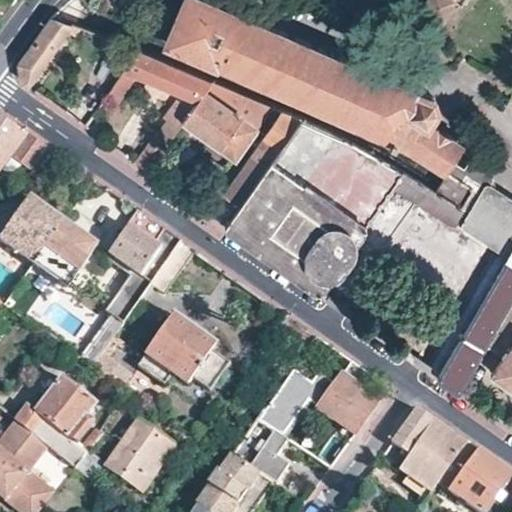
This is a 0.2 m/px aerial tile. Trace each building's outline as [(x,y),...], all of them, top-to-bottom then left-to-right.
[(13,0),(12,0),(0,0),(0,15),(2,17),(8,8),(13,0)] [(208,0),(183,0),(167,39),(187,48),(208,0)] [(432,95),(345,57),(344,57),(343,57),(341,56),(341,55),(212,0),(208,0),(187,48),(274,87),(304,100),(300,105),(297,112),(259,170),(224,223),(271,256),(319,290),(395,184),(404,171),(451,201),(461,206),(473,183),(444,165),(453,152),(459,140),(428,120),(436,107),(432,95)] [(423,0),(441,11),(447,0),(459,0),(462,2),(462,0),(423,0)] [(23,81),(28,84),(67,30),(75,35),(83,25),(52,13),(18,59),(23,81)] [(209,76),(138,47),(114,82),(121,87),(132,72),(179,91),(162,119),(136,160),(149,170),(181,120),(209,76)] [(268,100),(209,76),(181,120),(232,155),(268,100)] [(210,213),(224,223),(259,170),(297,112),(279,105),(210,213)] [(36,138),(0,112),(0,172),(12,157),(20,163),(36,138)] [(63,157),(36,138),(20,163),(45,180),(63,157)] [(511,191),(482,172),(453,152),(444,165),(473,183),(461,206),(455,214),(501,244),(511,226),(511,191)] [(404,171),(395,184),(451,220),(455,214),(461,206),(451,201),(404,171)] [(0,302),(5,306),(26,277),(64,222),(31,198),(0,240),(21,256),(0,286),(0,302)] [(158,224),(140,212),(109,256),(153,286),(184,243),(172,234),(158,224)] [(64,222),(26,277),(30,281),(40,269),(66,288),(96,246),(64,222)] [(511,226),(501,244),(476,283),(426,365),(439,374),(511,249),(511,226)] [(184,243),(153,286),(167,295),(197,252),(184,243)] [(487,342),(500,320),(511,298),(511,249),(439,374),(461,389),(487,342)] [(153,286),(109,256),(105,261),(132,278),(108,313),(124,325),(124,324),(153,286)] [(216,344),(174,314),(145,354),(187,384),(190,380),(191,379),(210,392),(230,364),(211,351),(216,344)] [(272,343),(300,363),(319,338),(304,327),(290,317),(272,343)] [(511,327),(500,320),(487,342),(506,354),(493,373),(511,386),(511,327)] [(116,336),(93,367),(94,367),(111,378),(125,388),(134,375),(121,366),(121,365),(113,361),(110,357),(121,340),(116,336)] [(102,389),(111,378),(94,367),(87,378),(102,389)] [(367,416),(378,401),(344,375),(320,407),(343,424),(333,438),(345,447),(367,416)] [(27,404),(16,419),(33,432),(34,430),(43,417),(70,436),(96,402),(63,378),(37,412),(27,404)] [(270,404),(259,418),(286,437),(296,422),(270,404)] [(408,455),(434,419),(426,413),(418,408),(415,409),(391,443),(408,455)] [(16,419),(13,417),(0,433),(0,493),(24,511),(34,511),(51,491),(28,472),(49,445),(78,467),(88,450),(83,446),(70,436),(43,417),(34,430),(33,432),(16,419)] [(259,418),(231,456),(272,484),(287,464),(277,456),(289,439),(286,437),(259,418)] [(438,483),(461,453),(469,443),(447,427),(434,419),(408,455),(399,469),(431,493),(438,483)] [(143,492),(174,448),(138,420),(106,464),(143,492)] [(100,432),(97,428),(83,446),(88,450),(100,432)] [(438,483),(477,511),(485,511),(511,476),(511,473),(469,443),(461,453),(438,483)] [(251,511),(272,484),(231,456),(191,511),(190,511),(251,511)]
